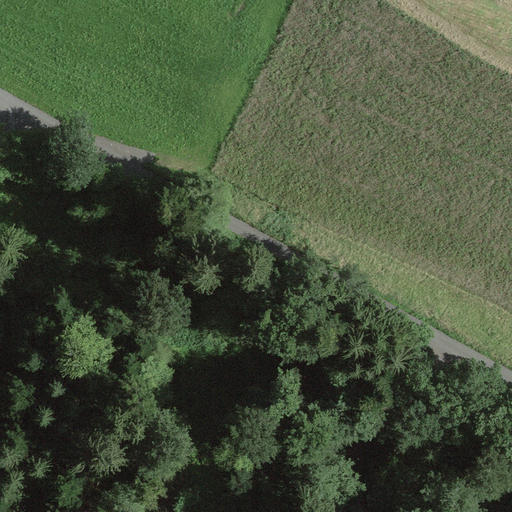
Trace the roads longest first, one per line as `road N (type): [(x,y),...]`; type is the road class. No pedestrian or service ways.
road 1 (residential): [(511,378),(0,103)]
road 2 (track): [(368,511),(356,479),(366,439),(442,341)]
